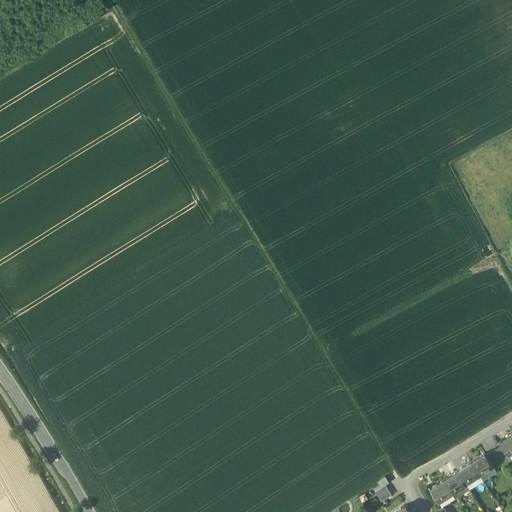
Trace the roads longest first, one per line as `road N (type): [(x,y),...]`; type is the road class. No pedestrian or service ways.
road 1 (track): [(111,0),(404,483)]
road 2 (tertiary): [(89,511),(0,368)]
road 3 (residential): [(423,511),(404,483),(511,417)]
